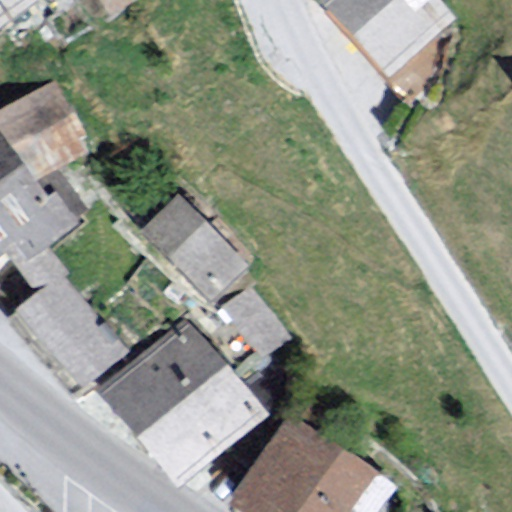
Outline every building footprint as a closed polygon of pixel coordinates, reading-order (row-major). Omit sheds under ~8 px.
[(22,0),(0,0),(0,20),(25,4),(22,0)] [(84,0),(95,18),(125,0),(84,0)] [(436,0),(323,0),(309,13),(377,85),(451,15),(436,0)] [(53,86),(0,114),(0,151),(20,190),(89,153),(53,86)] [(0,167),(0,261),(44,231),(0,167)] [(170,201),(129,241),(197,312),(238,272),(170,201)] [(46,281),(6,318),(69,388),(110,351),(46,281)] [(278,342),(251,292),(217,311),(244,361),(278,342)] [(179,321),(93,395),(170,484),(256,410),(179,321)] [(277,412),(219,503),(233,511),(374,511),(392,485),(277,412)]
